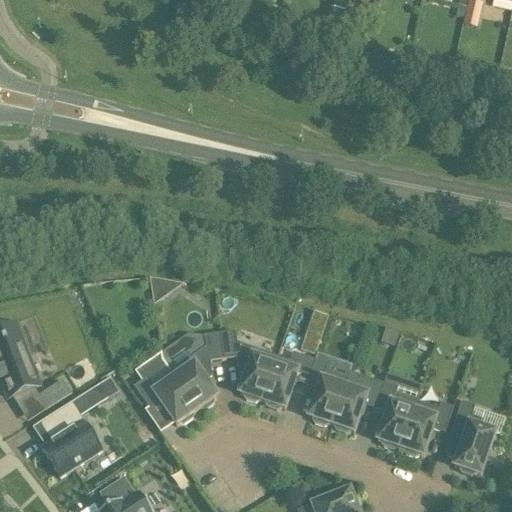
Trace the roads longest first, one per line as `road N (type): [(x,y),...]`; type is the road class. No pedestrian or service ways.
road 1 (primary): [(0,99),(511,207)]
road 2 (residential): [(396,511),(383,485),(272,441),(235,457)]
